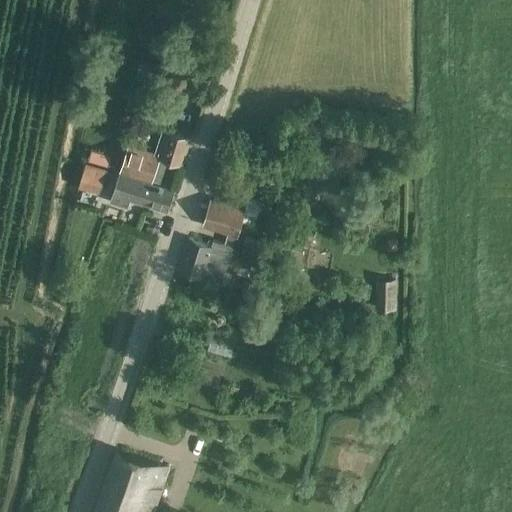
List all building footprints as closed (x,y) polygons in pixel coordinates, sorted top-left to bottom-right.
[(129,92),(123,113),(125,113),(124,118),(130,120),(131,115),(132,116),(138,95),(129,92)] [(121,170),(160,184),(167,161),(182,166),(191,138),(164,129),(156,153),(130,144),(121,170)] [(86,162),(79,186),(100,192),(107,169),(86,162)] [(131,198),(167,211),(174,191),(159,186),(160,184),(121,170),(111,201),(128,207),(131,198)] [(245,208),(230,203),(211,197),(203,225),(228,232),(224,243),(213,239),(212,244),(189,237),(179,267),(208,276),(205,285),(220,290),(245,208)] [(246,234),(243,243),(258,248),(261,239),(246,234)] [(290,251),(290,252),(300,254),(302,255),(304,245),(293,242),(292,243),(290,251)] [(376,277),(375,308),(397,308),(397,277),(376,277)] [(246,279),(241,295),(257,299),(262,284),(246,279)] [(95,511),(152,511),(168,465),(137,455),(118,448),(95,511)]
